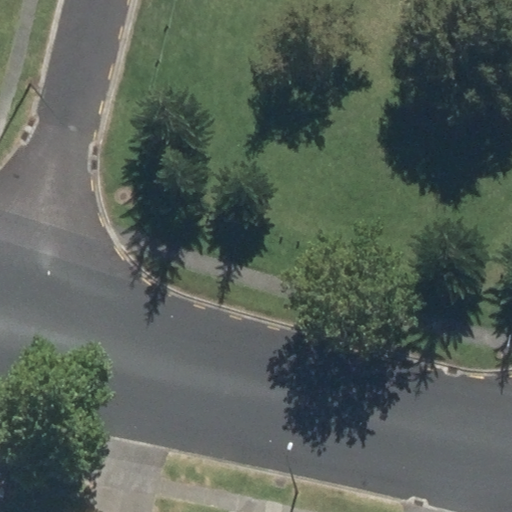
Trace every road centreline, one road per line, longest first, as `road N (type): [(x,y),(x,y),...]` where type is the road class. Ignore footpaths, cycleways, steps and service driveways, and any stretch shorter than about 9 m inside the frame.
road 1 (residential): [(511,454),(9,328)]
road 2 (residential): [(9,328),(91,0)]
